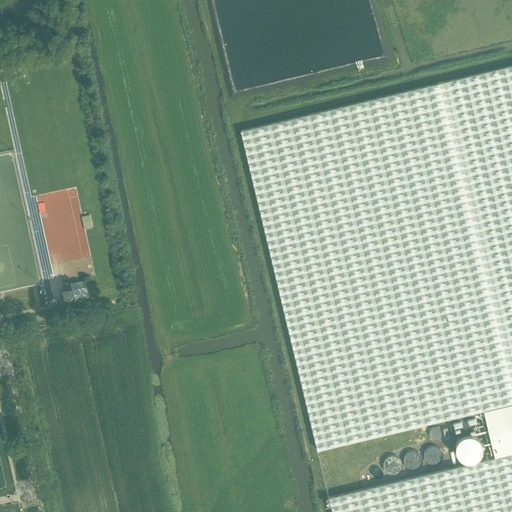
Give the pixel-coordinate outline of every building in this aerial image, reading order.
[(494,457),(329,497),(332,511),(511,511),(511,64),(241,129),(318,450),(483,410),(494,457)] [(82,216),(81,216),(84,229),(85,229),(93,227),(90,214),(82,216)] [(65,302),(88,297),(86,287),(63,292),(65,302)] [(453,437),(478,431),(474,414),(449,420),(453,437)] [(454,450),(455,454),(457,457),(459,458),(463,461),(465,461),(468,461),(470,461),(472,461),(474,460),(476,458),(478,457),(480,452),(481,450),(481,448),(481,445),(480,443),(479,441),(478,439),(476,437),(472,435),(470,434),(468,434),(465,434),(463,435),(461,436),(457,439),(456,441),(455,443),(454,448),(454,450)] [(433,463),(444,456),(436,444),(425,451),(433,463)] [(413,450),(407,456),(415,466),(422,459),(413,450)]
